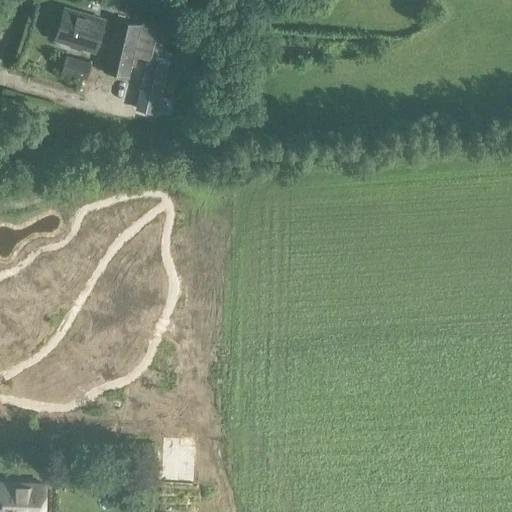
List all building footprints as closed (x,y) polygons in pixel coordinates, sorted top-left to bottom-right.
[(105,19),(65,7),(56,38),(95,50),(105,19)] [(255,26),(256,11),(233,9),(232,24),(255,26)] [(116,17),(103,70),(129,76),(142,24),(116,17)] [(61,72),(87,79),(92,62),(66,55),(61,72)] [(149,60),(137,107),(155,111),(166,65),(149,60)] [(44,511),(45,483),(0,481),(0,511),(44,511)] [(64,511),(78,511),(75,500),(62,503),(64,511)]
